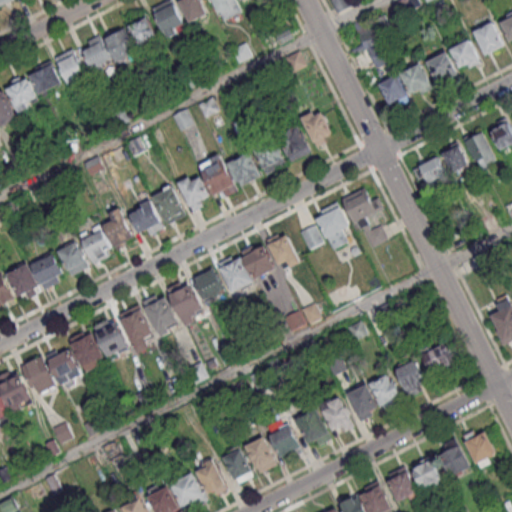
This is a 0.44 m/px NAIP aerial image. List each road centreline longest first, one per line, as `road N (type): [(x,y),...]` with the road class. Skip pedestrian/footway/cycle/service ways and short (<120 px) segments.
road 1 (residential): [(0,345),(511,80)]
road 2 (residential): [(511,421),(305,0)]
road 3 (residential): [(250,511),(511,378)]
